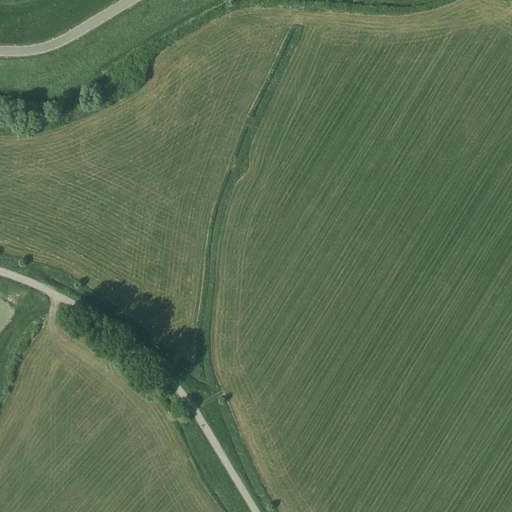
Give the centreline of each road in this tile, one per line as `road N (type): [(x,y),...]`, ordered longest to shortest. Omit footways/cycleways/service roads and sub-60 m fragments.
road 1 (unclassified): [(256,511),(174,381),(141,348),(80,306),(0,272)]
road 2 (unclassified): [(0,51),(61,41),(131,0)]
